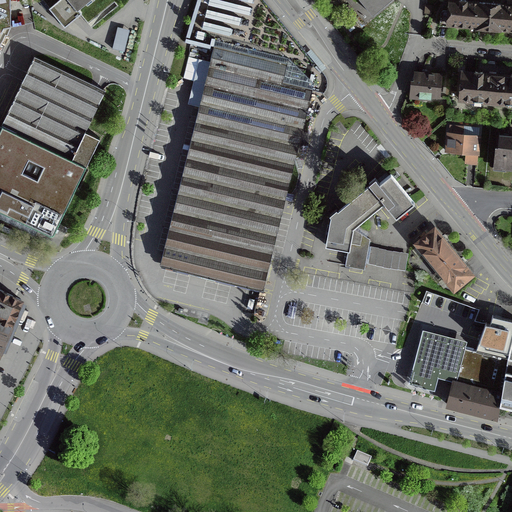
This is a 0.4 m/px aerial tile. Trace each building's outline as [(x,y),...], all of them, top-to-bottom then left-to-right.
[(0,0),(0,45),(11,23),(10,0),(0,0)] [(77,10),(88,0),(41,0),(49,9),(64,27),(80,14),(77,10)] [(362,0),(373,13),(389,0),(362,0)] [(450,23),(475,26),(479,26),(478,28),(482,29),(487,29),(487,27),(501,28),(510,29),(510,32),(511,31),(511,4),(466,0),(450,0),(450,11),(441,11),(440,24),(450,25),(450,23)] [(433,4),(426,3),(424,12),(432,13),(433,4)] [(128,29),(118,27),(114,48),(124,50),(128,29)] [(306,51),(322,70),(327,67),(311,48),(306,51)] [(98,84),(34,53),(24,76),(0,125),(0,124),(0,217),(24,229),(35,234),(38,229),(50,234),(55,233),(100,134),(87,128),(106,88),(98,84)] [(440,97),(442,74),(425,72),(415,71),(411,81),(410,94),(419,95),(419,99),(431,100),(431,97),(440,97)] [(482,102),(495,103),(504,104),(505,105),(506,107),(507,108),(509,108),(511,108),(511,107),(511,74),(511,76),(497,75),(484,74),(484,72),(478,71),(475,71),(475,73),(463,72),(460,99),(474,101),(474,102),(481,103),(482,102)] [(258,287),(305,97),(307,89),(259,77),(254,95),(206,83),(162,263),(203,273),(258,287)] [(465,157),(478,158),(480,135),(459,133),(448,133),(447,151),(465,153),(465,157)] [(496,165),(511,166),(511,136),(499,135),(496,165)] [(370,181),(371,183),(338,210),(337,209),(330,213),(325,244),(348,249),(345,264),(350,265),(363,268),(365,268),(370,239),(353,229),(355,227),(385,201),(396,214),(412,200),(408,195),(393,176),(391,173),(380,181),(376,176),(370,181)] [(462,260),(454,250),(443,237),(435,227),(416,242),(454,288),(472,272),(462,260)] [(378,250),(371,248),(368,262),(375,264),(383,265),(383,266),(390,267),(398,268),(405,269),(408,255),(400,254),(393,253),(392,253),(385,252),(385,251),(378,250)] [(0,323),(15,330),(27,304),(22,301),(24,298),(0,287),(0,323)] [(490,324),(485,323),(482,330),(475,350),(508,358),(511,338),(511,320),(492,316),(490,324)] [(15,330),(0,323),(0,356),(2,351),(6,352),(15,330)] [(464,339),(423,328),(410,383),(435,389),(438,376),(454,380),(458,365),(462,347),(464,339)] [(511,338),(508,358),(507,359),(499,405),(511,408),(511,338)] [(508,358),(475,350),(462,347),(458,365),(454,380),(447,405),(497,418),(499,405),(507,359),(508,358)] [(368,466),(372,457),(357,450),(353,460),(368,466)]
